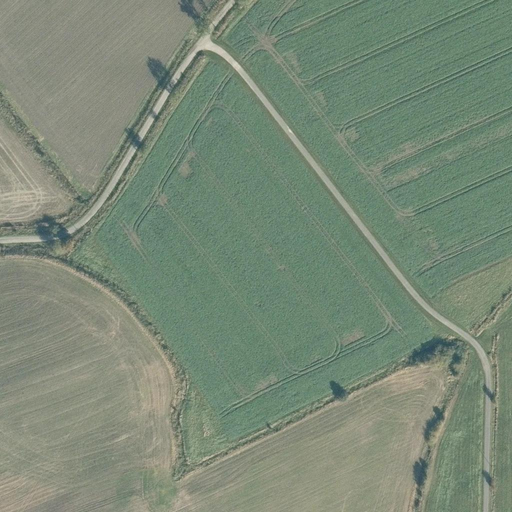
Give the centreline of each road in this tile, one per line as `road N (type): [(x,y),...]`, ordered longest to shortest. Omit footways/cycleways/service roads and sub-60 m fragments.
road 1 (track): [(485,511),(487,352),(435,315),(251,80),(199,37)]
road 2 (unclassified): [(233,0),(194,43),(100,198),(59,236),(0,233)]
